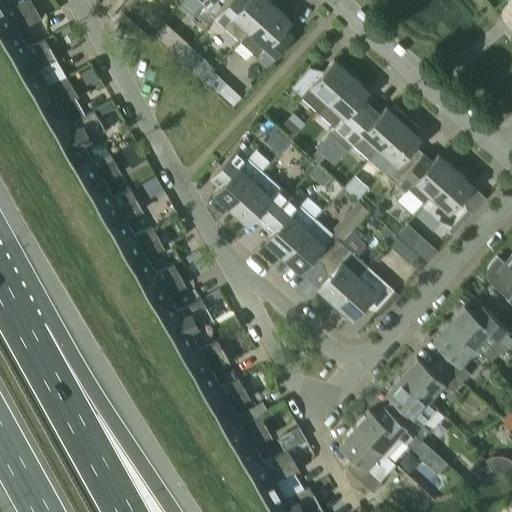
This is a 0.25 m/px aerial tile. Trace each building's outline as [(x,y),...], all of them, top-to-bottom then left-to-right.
[(6,13),(0,16),(0,41),(11,60),(27,50),(18,33),(42,19),(34,6),(34,7),(29,0),(27,0),(6,13)] [(103,0),(101,3),(109,17),(124,0),(103,0)] [(197,0),(202,5),(203,4),(207,7),(199,16),(209,24),(214,19),(214,18),(230,0),(197,0)] [(230,0),(214,18),(214,19),(240,42),(273,5),(267,0),(230,0)] [(273,5),(240,42),(257,57),(266,66),(285,45),(293,36),(284,27),(290,20),(273,5)] [(178,36),(169,47),(178,54),(187,44),(178,36)] [(27,50),(11,60),(32,97),(49,88),(49,87),(49,88),(39,71),(57,60),(50,47),(49,48),(45,40),(27,50)] [(310,67),(291,88),(301,97),(318,112),(327,102),(351,75),(334,60),(319,76),(310,67)] [(92,62),(67,73),(83,108),(108,97),(92,62)] [(327,102),(318,112),(334,127),(329,133),(339,141),(363,115),(354,106),(368,90),(351,75),(327,102)] [(49,88),(32,97),(54,135),(70,125),(61,108),(79,98),(71,85),(70,85),(66,78),(49,87),(49,88)] [(225,83),(217,92),(232,106),(241,98),(225,83)] [(363,115),(339,141),(348,149),(355,142),(371,157),(373,155),(379,148),(403,122),(408,117),(395,105),(390,110),(386,107),(372,123),(363,115)] [(70,125),(54,135),(76,173),(92,164),(92,163),(82,146),(106,132),(99,118),(98,119),(94,111),(70,125)] [(379,148),(373,155),(390,170),(387,174),(396,182),(415,161),(406,153),(420,137),(416,133),(420,128),(408,117),(403,122),(379,148)] [(288,118),(282,125),(292,135),(299,127),(288,118)] [(134,139),(120,147),(124,154),(138,146),(134,139)] [(218,169),(228,177),(213,193),(230,209),(264,172),(246,156),(252,150),(243,141),(218,169)] [(92,164),(76,173),(97,210),(114,201),(114,200),(104,184),(122,173),(114,160),(109,153),(92,163),(92,164)] [(415,161),(396,182),(405,191),(408,188),(411,190),(410,191),(424,202),(425,203),(431,195),(455,169),(438,153),(424,170),(415,161)] [(424,202),(421,205),(439,221),(449,230),(468,209),(458,200),(472,184),(455,169),(431,195),(425,203),(424,202)] [(264,172),(230,209),(247,224),(262,208),(271,216),(290,195),(264,172)] [(114,201),(97,210),(118,248),(135,238),(125,221),(143,211),(136,198),(135,198),(131,191),(114,200),(114,201)] [(290,195),(271,216),(280,224),(265,240),(283,255),(307,229),(316,218),(299,203),(290,195)] [(370,210),(358,201),(352,208),(363,218),(370,210)] [(387,240),(408,262),(418,253),(425,261),(437,250),(409,220),(387,240)] [(135,238),(118,248),(140,286),(157,276),(147,259),(165,249),(157,235),(156,236),(152,228),(135,238)] [(307,229),(283,255),(300,271),(314,255),(323,263),(342,242),(332,234),(323,243),(307,229)] [(342,242),(323,263),(332,271),(318,287),(335,302),(368,266),(342,242)] [(509,298),(508,299),(511,303),(511,254),(505,262),(498,255),(490,263),(489,270),(489,277),(491,282),(509,298)] [(157,276),(140,286),(161,323),(178,313),(168,296),(186,286),(179,273),(178,273),(174,266),(157,276)] [(368,266),(335,302),(352,318),(366,302),(376,310),(395,289),(368,266)] [(178,313),(161,323),(183,361),(200,351),(190,334),(214,320),(206,306),(206,307),(201,299),(178,313)] [(464,305),(449,322),(476,346),(492,360),(511,337),(511,330),(489,310),(480,319),(464,305)] [(450,353),(442,363),(462,381),(471,372),(461,363),(476,346),(449,322),(434,339),(450,353)] [(200,351),(183,361),(204,398),(221,388),(212,371),(230,361),(222,348),(221,348),(217,341),(200,351)] [(417,357),(402,374),(429,398),(444,381),(454,391),(462,381),(442,363),(433,371),(417,357)] [(403,406),(395,415),(426,443),(426,442),(431,437),(420,427),(439,408),(429,398),(402,374),(387,391),(403,406)] [(221,388),(204,398),(226,435),(243,426),(233,409),(251,399),(244,385),(243,386),(239,378),(221,388)] [(370,409),(355,426),(390,458),(392,460),(407,442),(413,448),(417,444),(425,452),(430,446),(426,442),(426,443),(395,415),(386,424),(370,409)] [(511,433),(511,410),(502,417),(511,433)] [(243,426),(226,435),(248,473),(265,463),(255,446),(273,436),(265,423),(264,423),(260,416),(243,426)] [(390,458),(355,426),(340,443),(356,458),(347,467),(374,491),(383,482),(376,475),(390,458)] [(265,463),(248,473),(269,511),(286,501),(286,500),(276,484),(301,470),(293,456),(292,457),(288,449),(287,450),(282,442),(267,451),(272,459),(265,463)] [(494,475),(488,464),(481,468),(487,479),(494,475)] [(286,501),(269,511),(313,511),(322,507),(314,494),(309,487),(286,500),(286,501)]
